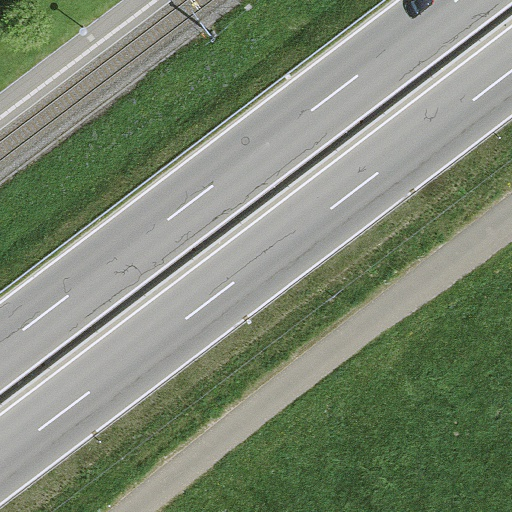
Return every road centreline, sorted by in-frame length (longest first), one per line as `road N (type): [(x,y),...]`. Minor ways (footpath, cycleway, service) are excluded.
road 1 (motorway): [(0,458),(511,68)]
road 2 (motorway): [(456,0),(0,346)]
road 3 (unclassified): [(142,511),(511,229)]
